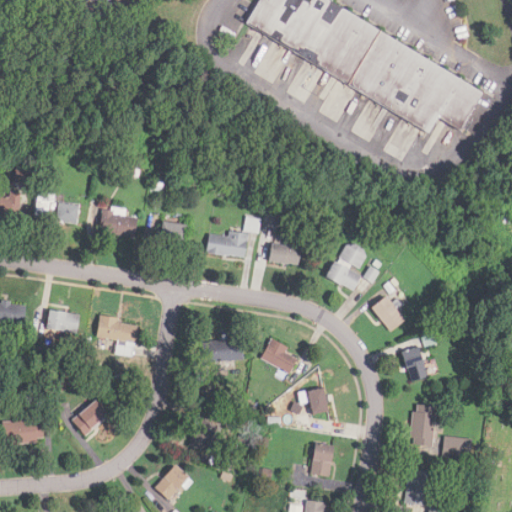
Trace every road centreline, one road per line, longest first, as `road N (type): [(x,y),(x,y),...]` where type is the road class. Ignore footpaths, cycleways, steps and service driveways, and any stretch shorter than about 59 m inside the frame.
road 1 (residential): [(0,259),(287,303),(332,323),(359,353),(374,389),(361,511)]
road 2 (residential): [(0,487),(89,479),(127,458),(154,416),(176,286)]
